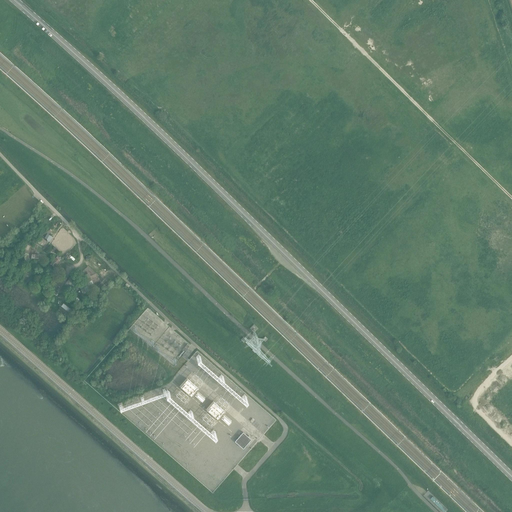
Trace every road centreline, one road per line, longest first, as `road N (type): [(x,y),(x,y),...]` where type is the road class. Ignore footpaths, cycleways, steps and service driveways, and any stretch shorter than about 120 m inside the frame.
road 1 (primary): [(511,476),(14,0)]
road 2 (track): [(308,0),(511,199)]
road 3 (unclassified): [(208,511),(0,329)]
